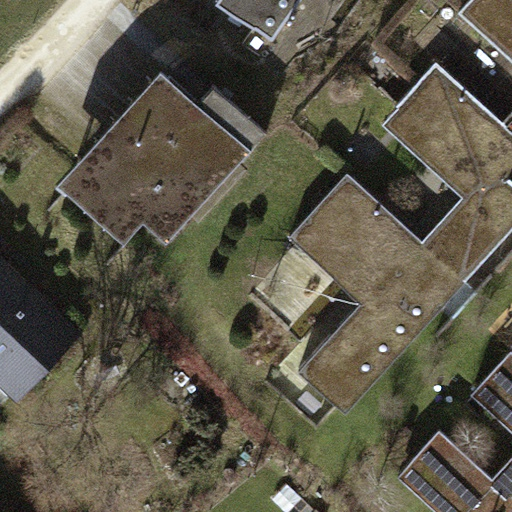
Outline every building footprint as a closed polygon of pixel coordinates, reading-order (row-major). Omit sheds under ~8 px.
[(303,0),(219,0),(218,2),(274,41),(303,0)] [(511,0),(472,0),(467,6),(511,46),(511,0)] [(438,63),(400,104),(486,184),(431,245),(470,280),(511,233),(511,114),(506,121),(438,63)] [(173,76),(88,170),(169,243),(270,133),(219,87),(204,104),(173,76)] [(431,245),(351,173),(293,236),(353,290),(369,272),(381,282),(302,369),(350,412),(470,280),(431,245)] [(0,259),(0,369),(24,392),(79,333),(0,259)] [(511,351),(479,387),(511,416),(511,351)] [(496,477),(442,428),(406,468),(453,511),(511,511),(511,469),(507,465),(496,477)]
